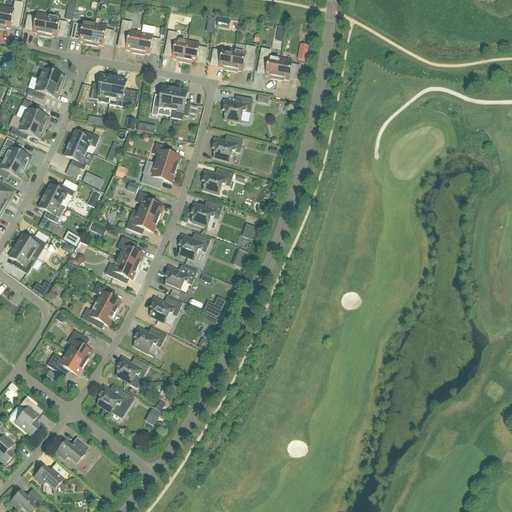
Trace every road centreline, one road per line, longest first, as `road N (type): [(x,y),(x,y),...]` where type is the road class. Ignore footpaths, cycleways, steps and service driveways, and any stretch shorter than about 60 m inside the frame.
road 1 (unclassified): [(154,473),(224,360),(274,249),(319,91),(333,0)]
road 2 (residential): [(69,412),(159,259),(214,83)]
road 3 (residential): [(0,250),(42,172),(86,60)]
road 4 (residential): [(214,83),(86,60)]
road 5 (residential): [(17,370),(47,317),(0,275)]
